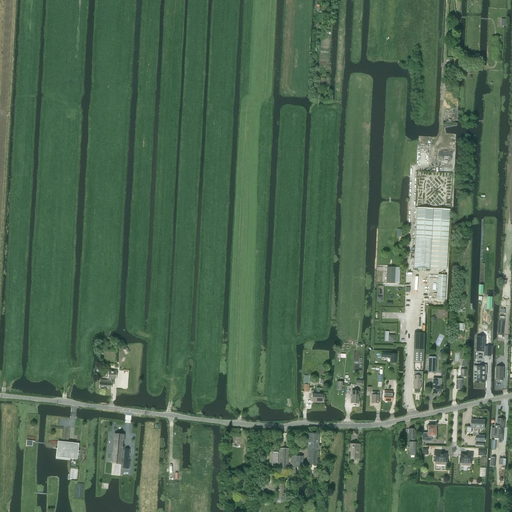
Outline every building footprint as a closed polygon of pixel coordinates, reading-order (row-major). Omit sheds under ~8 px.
[(415,238),(414,268),(430,269),(447,270),(448,240),(450,219),(450,210),(417,208),(417,218),(415,238)] [(387,267),(386,283),(394,283),(397,284),(398,267),(395,267),(387,267)] [(438,274),(436,300),(445,300),(446,275),(438,274)] [(464,324),(456,323),(455,332),(463,332),(464,324)] [(414,333),(413,361),(423,362),(424,333),(414,333)] [(491,356),(491,352),(491,347),(485,347),(485,337),(477,337),(477,352),(485,352),(485,356),(491,356)] [(386,353),(385,357),(390,358),(390,363),(396,363),(397,354),(390,353),(386,353)] [(474,367),(474,380),(477,380),(477,382),(478,382),(485,382),(486,382),(486,375),(485,375),(485,372),(486,372),(486,365),(482,365),(482,366),(478,366),(478,367),(474,367)] [(99,388),(111,389),(112,380),(111,380),(111,378),(116,378),(117,370),(109,369),(108,380),(100,379),(99,388)] [(456,379),(456,389),(462,390),(462,377),(465,377),(466,369),(460,369),(460,380),(456,379)] [(413,388),(414,389),(414,391),(419,391),(419,389),(420,389),(420,382),(422,382),(422,372),(414,372),(413,375),(413,388)] [(433,378),(433,393),(437,393),(437,392),(441,392),(441,386),(441,378),(433,378)] [(312,394),(312,402),(318,402),(318,403),(322,403),(322,395),(319,394),(319,388),(316,388),(316,394),(312,394)] [(352,391),(351,403),(358,403),(359,392),(352,391)] [(392,402),(392,395),(392,391),(384,391),(384,395),(384,401),(392,402)] [(493,438),(499,439),(498,442),(503,443),(503,439),(504,430),(505,419),(497,418),(497,419),(496,425),(494,425),(493,438)] [(476,436),(476,441),(485,442),(485,436),(479,436),(479,429),(484,429),(485,421),(472,420),(471,426),(467,426),(466,433),(471,433),(472,429),(477,429),(477,436),(476,436)] [(428,433),(422,433),(422,441),(425,441),(425,438),(431,438),(431,436),(435,436),(435,427),(434,426),(431,426),(431,427),(428,427),(428,433)] [(319,433),(308,433),(307,464),(317,464),(318,451),(319,451),(319,449),(323,450),(324,445),(318,445),(319,433)] [(115,434),(112,459),(121,460),(122,459),(123,459),(124,459),(123,468),(128,469),(128,461),(129,449),(125,449),(124,450),(122,450),(124,435),(115,434)] [(62,442),(61,442),(61,449),(55,448),(55,449),(58,449),(58,455),(70,456),(76,457),(77,451),(79,451),(76,450),(77,446),(72,445),(62,444),(62,442)] [(350,444),(349,452),(351,452),(351,458),(359,459),(360,444),(351,444),(350,444)] [(288,449),(279,448),(278,468),(287,469),(288,449)] [(433,451),(433,455),(434,455),(434,461),(434,464),(445,464),(445,462),(446,457),(445,457),(445,455),(440,455),(441,451),(433,451)] [(459,458),(458,463),(459,463),(459,465),(469,466),(470,463),(471,457),(472,457),(472,453),(464,453),(464,456),(460,456),(460,458),(459,458)] [(290,455),(289,476),(295,476),(295,467),(296,467),(297,467),(299,467),(300,467),(301,467),(302,467),(302,456),(290,455)] [(313,475),(317,478),(322,476),(323,471),(319,468),(314,470),(313,475)]
